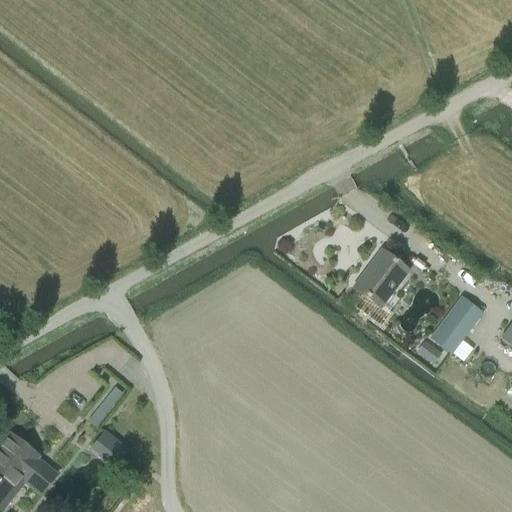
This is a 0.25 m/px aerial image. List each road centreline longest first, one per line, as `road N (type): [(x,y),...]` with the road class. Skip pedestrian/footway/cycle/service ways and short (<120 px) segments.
road 1 (unclassified): [(0,353),(511,70)]
road 2 (track): [(379,0),(414,31),(459,138),(511,184)]
